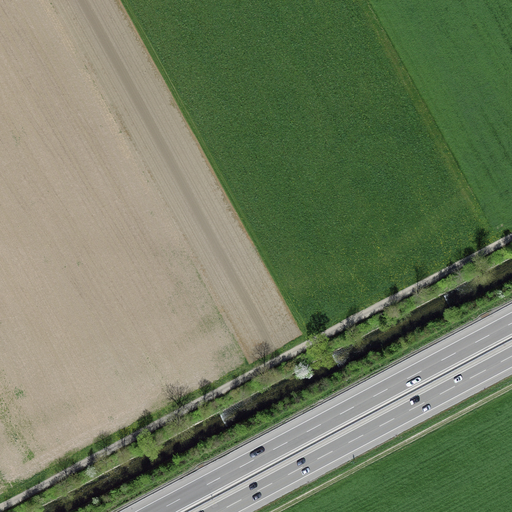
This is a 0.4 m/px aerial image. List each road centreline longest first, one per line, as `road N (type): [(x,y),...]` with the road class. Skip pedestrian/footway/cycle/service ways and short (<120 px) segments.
road 1 (track): [(511,237),(0,507)]
road 2 (motorway): [(511,322),(155,511)]
road 3 (motorway): [(217,511),(511,355)]
road 4 (track): [(274,511),(511,386)]
